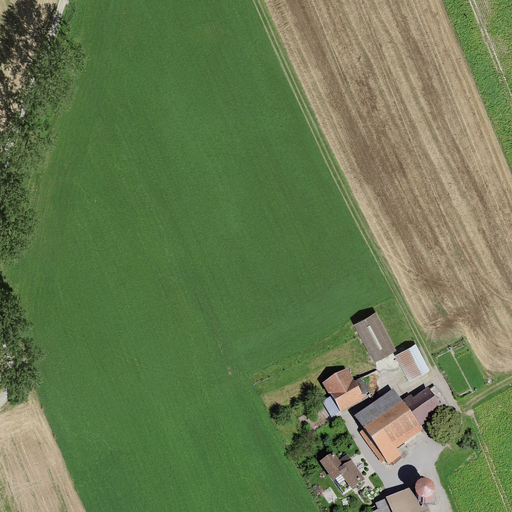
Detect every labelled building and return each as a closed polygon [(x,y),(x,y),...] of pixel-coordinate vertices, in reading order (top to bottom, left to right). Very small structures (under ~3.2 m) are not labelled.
[(355,320),(375,357),(396,346),(376,309),(355,320)] [(415,341),(397,351),(411,376),(430,366),(415,341)] [(322,402),(331,419),(345,411),(343,409),(365,397),(364,395),(372,390),(363,374),(355,379),(349,369),(322,384),(330,398),(322,402)] [(429,387),(404,404),(420,427),(445,410),(429,387)] [(423,431),(420,427),(404,404),(394,389),(357,415),(389,462),(401,454),(397,449),(423,431)] [(336,452),(321,463),(343,495),(366,479),(349,454),(341,460),(336,452)] [(435,498),(435,490),(430,484),(422,484),(416,490),(416,498),(421,504),(430,504),(435,498)] [(428,511),(425,505),(419,508),(411,489),(368,509),(369,511),(428,511)]
